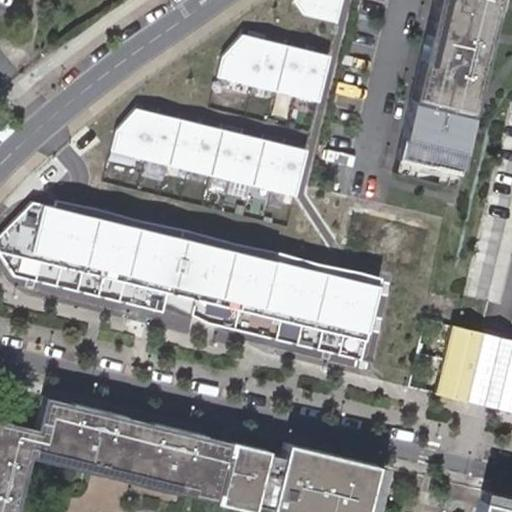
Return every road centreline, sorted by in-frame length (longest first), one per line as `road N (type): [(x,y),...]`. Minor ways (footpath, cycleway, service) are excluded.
road 1 (residential): [(511,476),(0,355)]
road 2 (residential): [(0,162),(209,0)]
